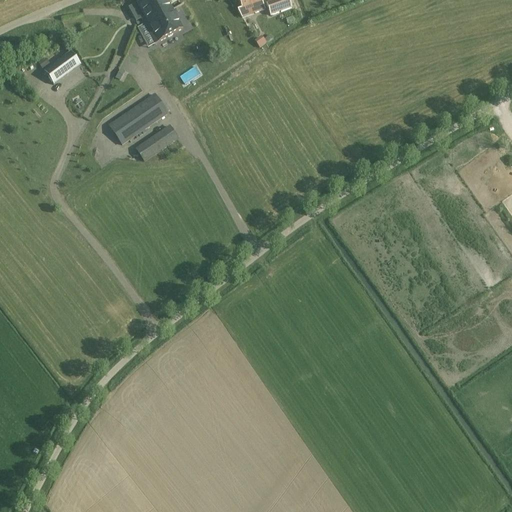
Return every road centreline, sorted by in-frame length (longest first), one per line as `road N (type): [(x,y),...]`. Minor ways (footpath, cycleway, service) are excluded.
road 1 (unclassified): [(511,95),(326,206),(129,355),(84,404),(23,511)]
road 2 (unknown): [(158,332),(55,206),(52,173),(68,134),(58,93),(71,73)]
